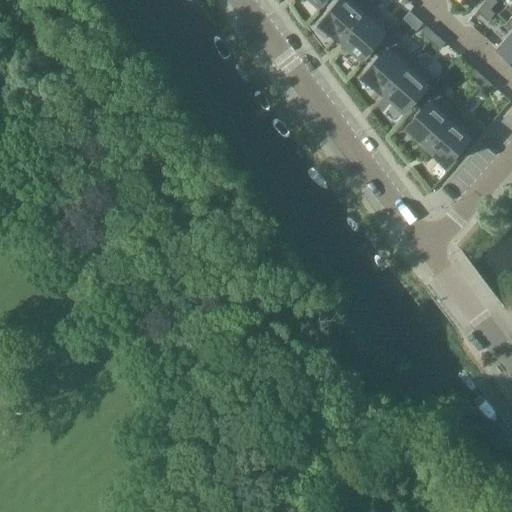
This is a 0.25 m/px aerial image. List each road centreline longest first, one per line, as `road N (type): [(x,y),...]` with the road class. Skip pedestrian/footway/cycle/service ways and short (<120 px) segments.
road 1 (residential): [(427,248),(240,0)]
road 2 (residential): [(511,363),(427,248)]
road 3 (residential): [(511,152),(427,248)]
